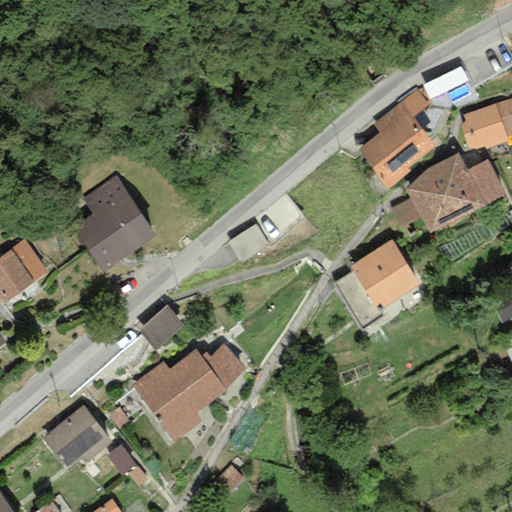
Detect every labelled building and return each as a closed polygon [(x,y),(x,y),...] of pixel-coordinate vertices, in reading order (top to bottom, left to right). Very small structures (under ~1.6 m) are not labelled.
[(428,106),(417,90),(373,124),(380,133),(357,151),(386,189),(410,171),(407,168),(435,146),(413,118),(428,106)] [(511,98),(462,116),(465,123),(459,125),(467,149),(472,147),(474,150),(484,147),(485,150),(508,142),(506,136),(511,134),(511,98)] [(425,170),(405,191),(429,236),(505,193),(488,160),(468,171),(457,153),(425,170)] [(114,175),(82,198),(93,214),(71,229),(104,275),(158,236),(114,175)] [(350,268),(362,290),(406,263),(392,240),(350,268)] [(46,271),(22,241),(0,258),(0,300),(3,298),(7,302),(46,271)] [(420,285),(406,263),(362,290),(374,308),(380,304),(383,308),(420,285)] [(184,326),(166,306),(137,332),(155,352),(184,326)] [(207,353),(201,357),(226,390),(245,369),(224,343),(211,357),(207,353)] [(163,363),(132,386),(174,443),(202,422),(195,413),(226,390),(201,357),(196,349),(168,369),(163,363)] [(84,406),(42,439),(67,470),(82,457),(86,461),(111,441),(84,406)] [(232,465),(208,485),(219,499),(244,479),(232,465)] [(11,511),(0,494),(0,511),(11,511)]
